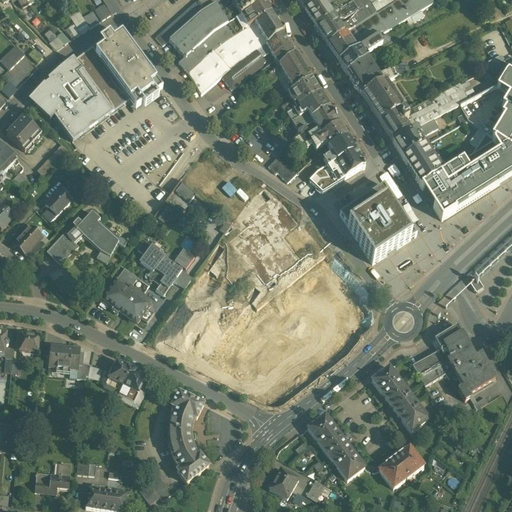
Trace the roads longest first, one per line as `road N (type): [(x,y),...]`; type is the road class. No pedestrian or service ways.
road 1 (residential): [(318,214),(209,137),(121,18)]
road 2 (residential): [(318,214),(382,167),(277,0)]
road 3 (residential): [(275,429),(33,311)]
road 4 (tertiary): [(275,429),(402,322)]
road 5 (tertiary): [(511,210),(402,322)]
road 6 (residential): [(402,322),(318,214)]
